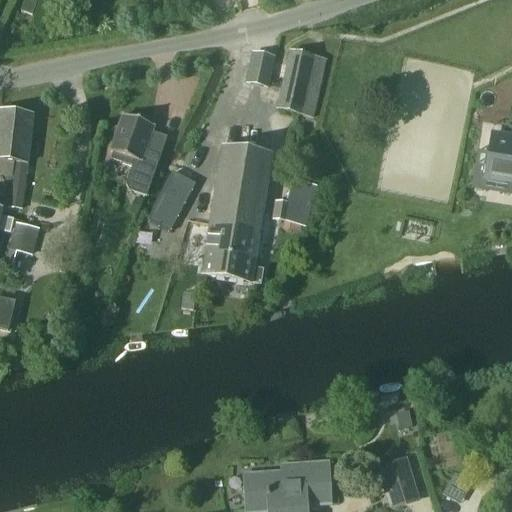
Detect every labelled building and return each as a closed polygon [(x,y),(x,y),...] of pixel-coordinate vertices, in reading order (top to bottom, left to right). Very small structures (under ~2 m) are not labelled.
[(31,19),(35,7),(24,4),(20,15),(31,19)] [(312,120),(325,63),(289,54),(276,111),(312,120)] [(266,88),(272,61),(253,57),(247,84),(266,88)] [(0,176),(10,177),(11,164),(26,165),(32,118),(0,113),(0,176)] [(123,117),(109,153),(112,154),(109,160),(130,168),(124,185),(127,192),(144,198),(166,139),(151,133),(153,128),(123,117)] [(511,179),(511,139),(491,136),(483,179),(506,184),(507,179),(511,179)] [(203,256),(253,264),(271,158),(221,150),(203,256)] [(11,164),(10,177),(7,208),(21,211),(26,165),(11,164)] [(170,237),(195,188),(173,176),(147,226),(170,237)] [(286,204),(285,206),(288,206),(285,223),(303,229),(309,211),(316,190),(292,182),(286,204)] [(40,220),(51,223),(56,203),(46,200),(40,220)] [(285,206),(284,205),(275,204),(272,221),(285,223),(288,206),(285,206)] [(30,258),(38,232),(16,225),(8,252),(30,258)] [(252,271),(253,264),(203,256),(200,278),(249,286),(250,285),(259,286),(262,272),(252,271)] [(62,262),(59,274),(67,276),(70,264),(62,262)] [(0,330),(6,331),(11,309),(0,306),(0,330)] [(44,336),(20,331),(17,349),(40,354),(44,336)] [(438,406),(429,408),(431,420),(440,418),(438,406)] [(407,413),(395,416),(398,432),(411,429),(407,413)] [(380,469),(392,509),(417,502),(405,462),(380,469)] [(304,511),(304,507),(328,506),(326,466),(281,468),(281,475),(245,477),(247,511),(304,511)]
